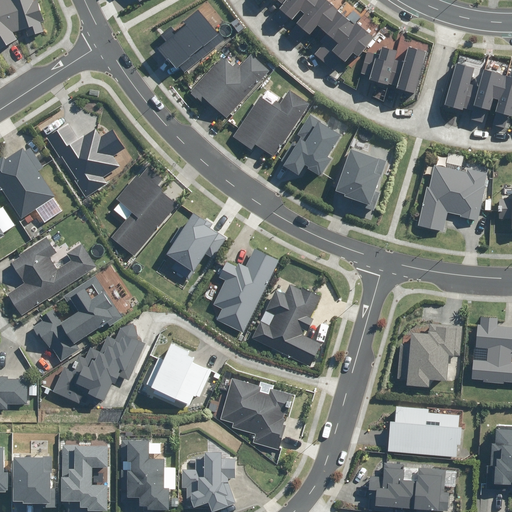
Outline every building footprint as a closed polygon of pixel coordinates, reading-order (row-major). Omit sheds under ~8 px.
[(0,46),(13,39),(8,30),(23,25),(27,38),(41,33),(30,0),(5,0),(0,2),(0,46)] [(339,56),(345,62),(354,52),(358,56),(374,37),(357,22),(354,25),(325,0),(273,0),(274,0),(273,0),(278,0),(284,5),(280,8),(293,19),(301,10),(305,14),(297,23),(309,34),(317,25),(327,34),(320,42),(323,45),(315,54),(329,67),(339,56)] [(180,66),(186,73),(229,37),(223,30),(218,33),(197,9),(183,21),(186,25),(176,33),(170,26),(160,35),(166,41),(158,48),(176,69),(180,66)] [(367,52),(361,74),(370,76),(369,80),(388,85),(389,83),(397,85),(396,89),(415,94),(425,53),(407,48),(403,62),(395,60),(397,52),(382,48),(380,55),(367,52)] [(209,101),(226,117),(270,71),(252,54),(241,65),(237,61),(232,66),(223,58),(191,92),(205,105),(209,101)] [(511,77),(483,69),(478,87),(470,85),(475,68),(456,63),(444,105),(463,110),(464,107),(473,110),(471,119),(483,123),(487,109),(490,110),(494,97),(499,99),(492,124),(505,128),(508,115),(511,116),(511,114),(511,77)] [(255,144),(273,156),(309,104),(289,90),(280,104),(275,101),(272,105),(260,97),(233,137),(251,150),(255,144)] [(307,168),(319,175),(320,173),(323,175),(332,160),(327,157),(341,134),(310,116),(299,134),(302,136),(297,144),(293,141),(281,161),(285,163),(284,166),(298,175),(305,164),(308,166),(307,168)] [(69,125),(44,141),(56,161),(60,159),(73,180),(70,182),(82,202),(108,186),(104,179),(122,169),(116,159),(126,153),(111,128),(99,135),(93,126),(76,136),(69,125)] [(21,145),(0,157),(0,192),(18,222),(54,200),(21,145)] [(361,206),(374,210),(380,192),(375,190),(385,161),(351,149),(337,190),(346,194),(345,196),(362,202),(361,206)] [(444,230),(448,214),(448,212),(463,214),(462,217),(479,220),(487,174),(434,165),(430,187),(427,186),(419,226),(444,230)] [(111,238),(134,256),(176,204),(161,192),(163,189),(158,185),(163,179),(148,167),(140,177),(136,175),(117,199),(120,202),(113,210),(126,220),(111,238)] [(509,196),(495,196),(493,220),(510,221),(509,230),(511,230),(511,186),(509,186),(509,196)] [(188,277),(204,252),(211,256),(222,240),(200,225),(202,222),(195,217),(184,233),(181,231),(173,243),(177,245),(170,255),(180,261),(175,269),(188,277)] [(17,320),(96,267),(79,243),(63,254),(67,260),(56,267),(51,260),(58,255),(46,237),(5,265),(20,287),(3,299),(17,320)] [(217,321),(244,333),(278,260),(254,249),(245,267),(239,264),(237,268),(225,262),(218,277),(225,280),(214,304),(223,308),(217,321)] [(40,318),(43,321),(34,327),(45,345),(48,343),(60,361),(79,349),(75,343),(100,327),(103,331),(123,318),(95,276),(64,296),(75,313),(62,322),(53,309),(40,318)] [(286,294),(276,289),(265,311),(273,315),(267,326),(260,322),(250,341),(307,370),(320,344),(303,335),(305,331),(309,332),(315,320),(311,318),(322,297),(303,287),(302,290),(290,284),(286,294)] [(511,325),(499,325),(499,316),(481,315),(481,323),(478,323),(478,334),(468,334),(468,344),(473,344),(472,378),(485,378),(485,381),(506,382),(506,380),(511,380),(511,325)] [(68,369),(60,366),(48,393),(84,408),(87,402),(97,406),(108,381),(123,387),(141,346),(133,343),(139,327),(123,321),(116,338),(104,332),(97,349),(89,346),(84,356),(76,352),(68,369)] [(413,343),(400,342),(398,377),(410,378),(409,387),(431,388),(432,381),(445,382),(447,354),(462,355),(464,326),(440,325),(440,322),(429,321),(429,330),(414,329),(413,343)] [(208,369),(183,362),(185,354),(169,349),(165,362),(157,360),(149,387),(156,388),(154,395),(189,405),(192,394),(201,396),(208,369)] [(0,412),(5,412),(5,406),(25,407),(26,382),(7,381),(7,376),(0,376),(0,412)] [(296,396),(231,379),(220,421),(232,424),(231,429),(253,435),(251,443),(281,452),(296,396)] [(417,402),(393,401),(393,420),(389,420),(388,452),(456,454),(457,426),(465,427),(466,406),(427,404),(427,398),(417,397),(417,402)] [(497,456),(497,465),(496,465),(496,483),(497,483),(511,483),(511,427),(497,427),(497,443),(493,442),(493,456),(497,456)] [(164,469),(165,447),(147,446),(147,442),(121,441),(119,499),(138,500),(138,509),(168,510),(168,490),(174,490),(175,469),(164,469)] [(28,456),(11,456),(10,505),(49,506),(49,457),(46,457),(46,443),(28,443),(28,456)] [(106,511),(108,446),(60,444),(58,504),(78,505),(78,510),(86,510),(85,511),(106,511)] [(208,502),(213,511),(236,504),(228,482),(228,478),(235,478),(235,460),(222,459),(222,453),(205,452),(205,459),(196,458),(196,470),(183,469),(182,487),(188,488),(187,501),(192,501),(195,507),(208,502)] [(377,491),(376,506),(448,511),(449,492),(445,492),(446,470),(419,468),(418,481),(403,480),(404,465),(384,463),(383,477),(369,476),(368,490),(377,491)]
